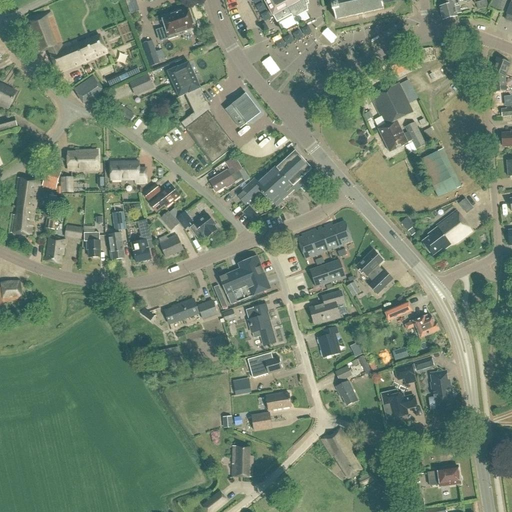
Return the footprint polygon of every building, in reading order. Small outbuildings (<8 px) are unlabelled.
[(264,0),(277,23),(291,15),(293,19),(308,11),(307,4),(306,4),(305,0),(264,0)] [(336,19),(336,20),(337,20),(345,18),(346,18),(355,16),(356,16),(364,14),(365,14),(373,12),(374,12),(375,12),(374,11),(383,9),(384,9),(384,8),(383,5),(396,2),(395,0),(331,0),(332,5),(331,5),(332,8),(333,12),(334,12),(336,19)] [(445,0),(446,6),(439,7),(443,20),(457,17),(456,14),(461,13),(458,3),(472,0),(445,0)] [(162,18),(169,39),(175,37),(174,35),(195,28),(188,9),(162,18)] [(37,23),(27,26),(37,53),(48,49),(50,53),(51,56),(59,74),(107,53),(100,36),(76,46),(73,40),(64,44),(65,45),(59,48),(57,46),(61,44),(51,13),(35,17),(37,23)] [(388,32),(383,34),(384,39),(398,36),(397,30),(388,32)] [(433,47),(414,50),(388,62),(396,79),(421,68),(420,64),(435,61),(433,47)] [(162,50),(156,53),(160,64),(166,61),(162,50)] [(156,53),(146,56),(150,67),(160,64),(156,53)] [(506,77),(511,64),(497,59),(492,72),(493,72),(495,92),(507,92),(505,77),(506,77)] [(275,78),(281,76),(276,63),(270,65),(275,78)] [(182,83),(194,77),(188,64),(177,69),(167,74),(169,79),(173,86),(182,82),(182,83)] [(153,88),(148,76),(130,84),(136,96),(153,88)] [(90,100),(93,97),(103,91),(94,77),(74,90),(75,91),(78,96),(84,104),(90,100)] [(200,90),(194,77),(182,83),(182,82),(173,86),(179,99),(188,95),(200,90)] [(0,102),(9,107),(17,91),(0,83),(0,102)] [(426,145),(415,123),(405,128),(407,133),(403,135),(396,121),(413,113),(399,84),(371,98),(382,120),(383,120),(385,125),(384,125),(385,126),(378,130),(390,153),(408,144),(407,143),(411,141),(416,150),(426,145)] [(181,125),(212,166),(236,148),(209,113),(210,112),(200,90),(188,95),(179,99),(177,100),(187,120),(181,125)] [(116,113),(129,122),(134,116),(121,106),(116,113)] [(501,110),(502,118),(511,117),(511,109),(511,107),(506,108),(506,110),(501,110)] [(232,112),(229,114),(240,129),(247,124),(235,109),(232,112)] [(14,117),(0,120),(0,130),(17,126),(14,117)] [(431,128),(423,131),(430,143),(437,140),(431,128)] [(511,131),(511,132),(511,133),(502,134),(503,147),(511,146),(511,131)] [(237,197),(247,208),(263,192),(277,207),(297,188),(299,190),(308,181),(302,174),(309,167),(312,170),(294,150),(268,175),(264,171),(237,197)] [(438,198),(461,187),(442,150),(420,160),(438,198)] [(68,154),(69,171),(99,170),(98,152),(84,152),(84,153),(68,154)] [(235,158),(226,163),(229,169),(230,170),(232,168),(236,174),(239,172),(243,170),(235,158)] [(111,163),(111,180),(136,180),(136,183),(147,183),(146,169),(139,169),(139,163),(111,163)] [(227,171),(210,182),(217,193),(226,187),(227,188),(234,183),(235,183),(243,178),(239,172),(236,174),(232,168),(230,170),(228,171),(227,171)] [(30,210),(35,211),(36,200),(40,182),(18,178),(15,197),(19,198),(18,207),(31,209),(30,210)] [(62,193),(73,193),(72,179),(62,179),(62,193)] [(143,195),(148,201),(161,191),(156,185),(143,195)] [(158,197),(159,199),(151,206),(155,212),(159,209),(160,210),(165,206),(166,207),(180,196),(172,186),(158,197)] [(55,205),(50,204),(46,228),(51,229),(55,205)] [(12,233),(31,236),(35,211),(30,210),(31,209),(18,207),(17,216),(14,216),(12,233)] [(428,236),(430,237),(422,243),(433,257),(442,249),(444,251),(451,245),(457,243),(472,232),(457,211),(437,226),(438,228),(428,236)] [(161,219),(172,231),(179,224),(168,212),(161,219)] [(176,219),(185,230),(191,226),(189,224),(193,222),(185,212),(176,219)] [(117,230),(126,228),(124,213),(114,214),(117,230)] [(190,229),(198,239),(203,235),(203,236),(204,235),(207,238),(217,230),(215,226),(216,225),(207,214),(194,224),(195,225),(190,229)] [(132,247),(147,244),(147,241),(152,239),(147,220),(138,222),(141,237),(140,237),(141,242),(131,244),(132,247)] [(332,225),(331,225),(340,247),(344,246),(343,245),(352,241),(345,222),(333,227),(332,225)] [(320,229),(329,252),(329,251),(328,250),(333,248),(334,250),(340,247),(331,225),(324,228),(325,229),(321,231),(320,229)] [(66,236),(81,238),(82,229),(67,227),(66,236)] [(415,233),(411,228),(407,231),(410,236),(415,233)] [(329,252),(320,229),(321,231),(317,233),(316,231),(309,233),(317,256),(324,253),(323,252),(328,250),(328,252),(329,252)] [(100,233),(84,233),(85,242),(87,242),(87,251),(89,251),(89,258),(100,258),(100,241),(100,233)] [(128,242),(127,233),(117,234),(108,235),(109,244),(111,259),(113,259),(113,260),(125,259),(122,243),(128,242)] [(311,258),(317,256),(309,233),(302,236),(303,238),(298,240),(306,260),(306,259),(311,257),(311,258)] [(177,236),(160,243),(166,258),(183,251),(177,236)] [(60,264),(62,255),(63,256),(66,240),(50,237),(47,252),(49,252),(48,257),(44,258),(44,261),(60,264)] [(147,244),(132,247),(136,263),(151,260),(147,244)] [(370,287),(378,295),(393,280),(385,272),(384,273),(378,267),(383,261),(378,256),(378,255),(376,252),(374,252),(373,251),(357,266),(367,277),(368,276),(374,283),(370,287)] [(220,278),(231,306),(270,289),(266,278),(265,277),(257,257),(248,261),(239,264),(241,269),(231,274),(227,275),(220,278)] [(325,266),(331,283),(346,278),(340,261),(325,266)] [(310,271),(316,288),(331,283),(325,266),(310,271)] [(0,316),(3,316),(1,303),(3,302),(3,303),(22,299),(21,283),(1,284),(1,285),(2,289),(0,288),(0,316)] [(346,288),(353,299),(360,294),(353,283),(346,288)] [(341,292),(326,296),(328,304),(310,309),(315,324),(324,322),(324,323),(340,318),(336,306),(344,303),(341,292)] [(199,314),(194,300),(175,307),(176,308),(165,312),(169,325),(199,314)] [(213,302),(198,307),(203,320),(217,315),(213,302)] [(389,321),(411,312),(407,303),(385,312),(389,321)] [(246,311),(249,321),(254,339),(262,337),(264,346),(275,343),(266,313),(268,312),(266,305),(246,311)] [(225,314),(227,321),(237,318),(234,311),(225,314)] [(426,321),(424,317),(405,326),(407,331),(413,328),(415,333),(417,332),(421,339),(439,331),(435,323),(432,318),(426,321)] [(340,353),(334,334),(337,333),(335,327),(324,330),(326,336),(318,338),(324,358),(340,353)] [(267,355),(248,360),(251,372),(253,379),(268,375),(283,371),(279,358),(273,360),(273,359),(268,360),(267,355)] [(359,358),(366,374),(371,372),(364,356),(359,358)] [(416,372),(434,366),(431,357),(414,363),(416,372)] [(375,367),(372,361),(367,363),(371,370),(375,367)] [(412,365),(395,369),(398,381),(406,379),(407,384),(416,382),(415,377),(412,365)] [(334,372),(339,382),(352,376),(348,366),(334,372)] [(436,411),(447,409),(446,404),(452,403),(451,396),(452,395),(451,386),(449,386),(446,371),(431,374),(433,387),(431,387),(432,393),(433,393),(434,398),(429,399),(431,409),(436,409),(436,411)] [(341,398),(342,398),(346,406),(358,401),(348,381),(336,387),(341,398)] [(236,396),(252,393),(250,385),(235,388),(236,396)] [(388,409),(390,416),(393,415),(393,418),(398,417),(398,418),(404,417),(404,416),(408,415),(407,410),(416,407),(414,396),(404,398),(403,394),(398,396),(397,391),(382,395),(384,406),(390,404),(391,408),(388,409)] [(266,397),(269,411),(292,407),(289,394),(283,395),(283,394),(266,397)] [(253,426),(271,423),(269,412),(251,415),(253,426)] [(235,414),(227,415),(229,427),(236,426),(235,414)] [(322,439),(335,461),(340,461),(350,478),(362,471),(351,453),(355,451),(341,428),(322,439)] [(250,448),(233,447),(233,477),(253,478),(253,457),(250,457),(250,448)] [(430,486),(440,485),(440,487),(460,484),(458,467),(438,470),(438,472),(428,474),(430,486)] [(358,480),(359,482),(362,487),(375,479),(374,478),(373,478),(370,473),(358,480)] [(220,491),(202,505),(207,511),(216,511),(228,502),(220,491)] [(403,501),(404,511),(423,508),(422,499),(403,501)]
